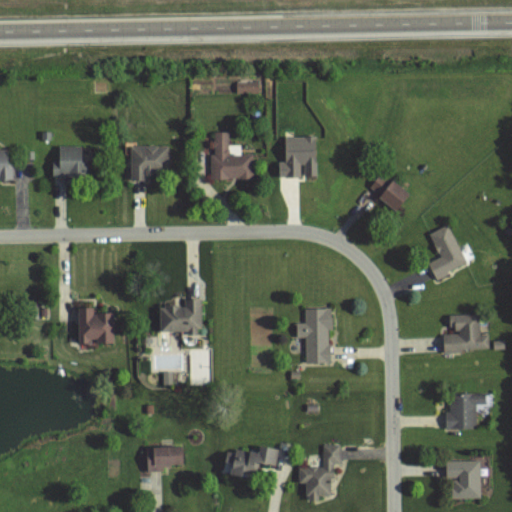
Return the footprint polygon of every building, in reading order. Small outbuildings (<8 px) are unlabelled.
[(258,82),(236,81),(236,93),(258,93),(258,82)] [(252,153),(240,154),(240,144),(228,144),(228,132),(213,132),(213,154),(210,154),(210,179),(253,178),(252,153)] [(315,176),(316,136),(284,136),(284,161),(278,161),(278,176),(302,177),(302,176),(315,176)] [(146,180),(146,172),(168,172),(168,145),(130,146),(130,180),(146,180)] [(81,146),(58,146),(59,161),(52,161),(52,177),(87,176),(87,160),(81,160),(81,146)] [(0,179),(12,179),(12,162),(7,162),(7,150),(0,149),(0,179)] [(408,193),(381,172),(368,188),(395,210),(408,193)] [(436,281),(426,263),(440,256),(428,234),(447,224),(467,261),(447,271),(448,274),(436,281)] [(159,333),(201,332),(200,299),(183,299),(183,305),(159,306),(159,333)] [(113,312),(93,313),(93,307),(77,307),(78,349),(97,349),(97,343),(113,343),(113,312)] [(305,362),(305,337),(295,338),(295,322),(304,322),(304,307),(331,308),(331,329),(328,329),(328,342),(331,343),(330,362),(305,362)] [(445,353),(444,336),(458,335),(458,329),(454,330),(454,327),(449,327),(448,313),(480,312),(481,332),(490,331),(491,348),(465,349),(465,353),(445,353)] [(494,350),(493,341),(504,340),(505,349),(494,350)] [(172,384),(172,372),(163,372),(163,384),(172,384)] [(445,429),(445,411),(449,411),(449,394),(486,392),(487,403),(474,404),(475,428),(445,429)] [(147,471),(163,470),(163,466),(183,465),(182,445),(146,447),(147,471)] [(320,501),(319,497),(331,497),(331,482),(328,482),(328,476),(334,476),(334,464),(340,464),(340,445),(323,445),(323,466),(299,466),(299,483),(306,483),(306,496),(309,496),(309,501),(320,501)] [(254,479),(257,466),(274,469),(278,450),(259,446),(258,452),(236,448),(235,452),(228,451),(223,472),(254,479)] [(452,501),(452,491),(458,491),(458,476),(446,475),(446,459),(491,459),(491,497),(475,497),(475,502),(452,501)]
